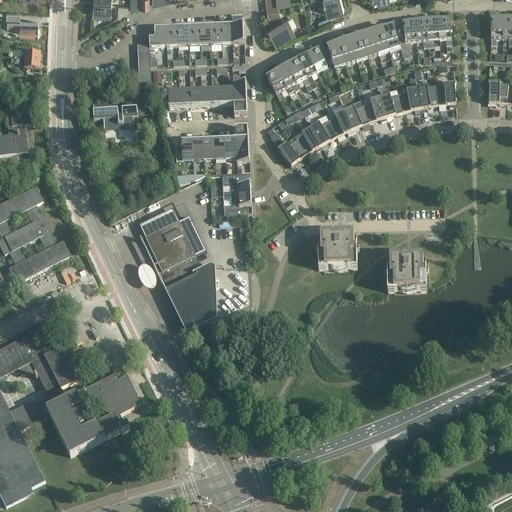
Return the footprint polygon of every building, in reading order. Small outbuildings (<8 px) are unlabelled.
[(141,9),(141,0),(130,0),(130,12),(141,9)] [(141,0),(141,9),(149,7),(149,0),(141,0)] [(310,0),(311,1),(314,0),(323,0),(324,3),(323,3),(324,6),(325,5),(327,15),(329,15),(331,18),(343,13),(342,12),(343,11),(343,9),(340,0),(310,0)] [(110,18),(111,6),(93,5),(93,17),(110,18)] [(118,7),(117,18),(128,12),(128,7),(118,7)] [(270,13),(268,13),(269,22),(271,27),(270,27),(276,41),(293,33),(287,19),(283,21),(278,12),(270,13)] [(36,36),(36,35),(39,34),(39,30),(37,28),(37,23),(19,22),(19,15),(6,14),(5,21),(6,21),(6,27),(19,28),(18,35),(36,36)] [(231,18),(232,27),(233,47),(244,46),(243,17),(231,18)] [(503,42),(503,23),(503,24),(491,24),(491,48),(496,48),(496,42),(503,42)] [(511,48),(511,24),(503,24),(503,23),(503,42),(509,42),(509,49),(511,48)] [(424,51),(429,50),(427,25),(426,25),(426,26),(416,27),(416,26),(415,26),(417,45),(423,44),(424,51)] [(433,44),(439,43),(438,25),(438,26),(427,26),(427,25),(429,50),(434,50),(433,44)] [(438,25),(439,43),(446,43),(447,54),(452,54),(450,25),(438,25)] [(400,51),(401,53),(411,52),(410,45),(417,45),(415,26),(415,27),(404,28),(404,39),(397,39),(400,51)] [(211,48),(222,47),(221,27),(210,28),(211,48)] [(222,47),(233,47),(232,27),(221,27),(222,47)] [(189,49),(200,48),(199,28),(188,29),(189,49)] [(200,48),(211,48),(210,28),(199,28),(200,48)] [(167,50),(178,49),(177,29),(166,30),(167,50)] [(178,49),(189,49),(188,29),(177,29),(178,49)] [(149,51),(150,51),(167,50),(166,30),(155,30),(155,37),(149,37),(149,47),(149,51)] [(400,51),(397,39),(394,30),(383,33),(382,33),(389,54),(400,51)] [(378,58),(389,54),(382,33),(382,34),(372,37),(372,36),(371,36),(378,58)] [(367,61),(378,58),(371,36),(371,37),(361,40),(361,39),(360,39),(367,61)] [(356,64),(367,61),(360,39),(361,41),(350,44),(350,42),(350,43),(356,64)] [(346,68),(356,64),(350,43),(349,43),(350,44),(339,47),(339,46),(346,68)] [(334,71),(335,71),(346,68),(339,46),(339,47),(328,51),(331,60),(334,71)] [(40,71),(41,54),(14,52),(13,58),(25,59),(24,70),(40,71)] [(334,71),(331,60),(324,64),(319,54),(309,60),(308,59),(317,76),(322,73),(325,78),(335,73),(334,71)] [(317,76),(308,59),(308,60),(299,65),(298,64),(312,91),(317,89),(311,79),(317,76)] [(312,91),(298,64),(297,64),(298,65),(289,70),(288,69),(297,86),(302,83),(308,93),(312,91)] [(300,92),(297,86),(288,69),(287,70),(288,71),(279,76),(278,75),(287,92),(292,89),(295,94),(300,92)] [(281,95),(287,92),(278,75),(278,76),(268,81),(279,103),(284,100),(281,95)] [(234,102),(247,102),(246,85),(233,85),(233,86),(233,90),(234,102)] [(507,107),(508,92),(508,89),(500,88),(500,85),(489,85),(489,88),(489,108),(495,108),(495,107),(507,107)] [(436,91),(438,109),(449,108),(449,109),(456,109),(456,107),(454,86),(444,86),(444,90),(436,91)] [(438,109),(436,91),(427,92),(427,89),(417,91),(421,114),(427,113),(427,111),(438,109)] [(213,109),(223,109),(223,90),(212,91),(213,109)] [(234,108),(234,102),(233,90),(223,90),(223,109),(234,108)] [(191,110),(202,110),(201,91),(190,92),(191,110)] [(202,110),(213,109),(212,91),(201,91),(202,110)] [(415,116),(421,114),(417,91),(406,92),(407,96),(399,98),(403,115),(414,113),(415,116)] [(169,111),(180,111),(179,92),(162,93),(163,107),(169,106),(169,111)] [(180,111),(191,110),(190,92),(179,92),(180,111)] [(403,115),(399,98),(391,100),(390,97),(380,100),(387,123),(393,121),(392,119),(403,115)] [(381,125),(387,123),(380,100),(370,103),(371,106),(363,109),(369,126),(380,122),(381,125)] [(234,108),(234,119),(247,119),(247,102),(234,102),(234,108)] [(152,116),(151,103),(126,105),(127,111),(113,112),(113,106),(93,107),(94,123),(104,122),(104,130),(119,130),(119,137),(124,137),(124,129),(134,129),(133,120),(138,120),(138,117),(152,116)] [(8,138),(0,138),(0,158),(17,156),(16,152),(29,150),(26,127),(31,126),(29,107),(10,110),(10,114),(6,115),(6,114),(5,114),(8,138)] [(369,126),(363,109),(355,112),(354,109),(344,113),(354,135),(360,133),(359,130),(369,126)] [(348,138),(354,135),(344,113),(335,117),(336,120),(329,124),(337,140),(347,136),(348,138)] [(327,146),(337,140),(329,124),(321,128),(319,125),(310,130),(323,151),(328,148),(327,146)] [(317,155),(323,151),(310,130),(301,135),(303,138),(296,143),(306,158),(316,152),(317,155)] [(236,148),(249,148),(248,131),(235,131),(235,132),(235,142),(236,142),(236,148)] [(306,158),(296,143),(289,148),(287,145),(284,147),(276,136),(270,140),(292,170),(298,166),(297,165),(306,158)] [(237,161),(236,148),(236,142),(235,142),(225,143),(226,162),(236,161),(237,161)] [(204,163),(215,162),(214,143),(203,144),(204,163)] [(215,162),(226,162),(225,143),(214,143),(215,162)] [(182,150),(171,150),(173,161),(176,161),(176,164),(192,163),(193,163),(193,144),(182,145),(182,150)] [(193,163),(204,163),(203,144),(193,144),(193,163)] [(237,161),(236,161),(236,165),(250,165),(249,148),(236,148),(237,161)] [(231,189),(231,199),(251,198),(250,178),(223,179),(224,189),(231,189)] [(232,208),(225,209),(225,219),(232,219),(232,223),(248,222),(248,218),(252,218),(252,217),(251,198),(231,199),(232,208)] [(162,219),(145,228),(150,239),(146,241),(159,267),(153,269),(165,293),(169,291),(188,331),(213,318),(211,271),(197,278),(192,268),(199,265),(196,260),(207,254),(190,220),(168,230),(162,219)] [(354,248),(354,236),(320,236),(321,249),(319,249),(319,248),(318,248),(319,272),(357,271),(357,248),(354,248)] [(423,271),(423,258),(390,259),(390,272),(388,272),(388,270),(387,270),(388,295),(426,294),(426,271),(423,271)] [(150,274),(148,272),(145,271),(143,271),(140,272),(139,274),(138,277),(138,280),(139,285),(142,289),(145,292),(148,294),(151,294),(153,293),(155,291),(156,287),(155,284),(154,280),(152,276),(150,274)] [(20,434),(10,414),(0,394),(0,380),(32,365),(44,389),(48,387),(55,400),(68,393),(66,389),(81,381),(65,348),(57,352),(45,330),(0,352),(0,497),(0,498),(6,510),(28,499),(26,494),(45,484),(20,434)] [(10,414),(20,434),(50,419),(70,459),(121,433),(122,435),(130,431),(127,425),(124,427),(120,418),(142,407),(127,378),(119,382),(116,376),(37,416),(31,404),(10,414)]
